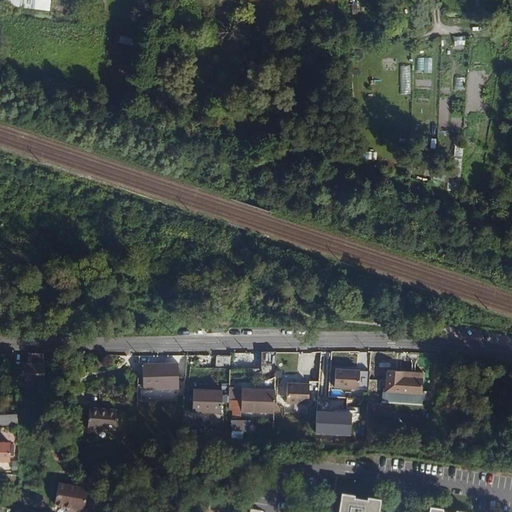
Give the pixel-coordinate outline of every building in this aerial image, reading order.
[(447,181),(447,191),(459,191),(461,146),(453,146),(453,158),(445,158),(445,167),(437,167),(436,181),(447,181)] [(274,380),(275,352),(261,352),(259,379),(274,380)] [(216,354),(215,367),(228,368),(228,355),(216,354)] [(153,386),(155,361),(142,362),(142,387),(153,386)] [(177,362),(155,361),(153,386),(177,386),(177,362)] [(37,364),(20,364),(20,383),(37,383),(37,364)] [(359,369),(335,368),(334,386),(358,388),(359,369)] [(402,370),(387,369),(385,391),(421,393),(422,377),(402,376),(402,370)] [(308,384),(286,382),(285,403),(307,404),(308,384)] [(191,409),(220,411),(221,388),(192,386),(191,409)] [(239,409),(272,412),(273,388),(240,386),(239,409)] [(220,411),(227,411),(229,388),(221,388),(220,411)] [(86,407),(85,428),(112,430),(114,409),(86,407)] [(353,413),(317,412),(316,433),(352,436),(353,413)] [(0,463),(9,464),(9,445),(0,444),(0,463)] [(71,489),(55,488),(52,501),(82,508),(85,490),(83,490),(71,489)] [(340,499),(337,511),(375,511),(376,504),(366,502),(364,505),(352,504),(352,500),(340,499)]
